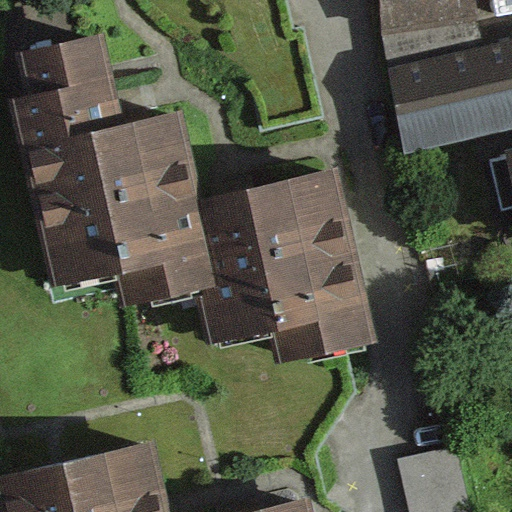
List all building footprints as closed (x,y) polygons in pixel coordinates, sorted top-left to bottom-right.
[(379,0),(381,25),(477,12),(475,0),(379,0)] [(410,138),(511,116),(511,134),(509,135),(511,147),(493,151),(504,198),(511,196),(511,29),(479,37),(477,13),(381,25),(410,138)] [(134,291),(209,274),(172,102),(114,115),(94,24),(22,40),(33,90),(20,93),(60,276),(128,261),(134,291)] [(286,348),(361,331),(323,159),(193,188),(225,330),(279,318),(286,348)] [(398,459),(410,511),(469,511),(455,446),(398,459)] [(149,511),(134,448),(5,477),(12,511),(149,511)]
